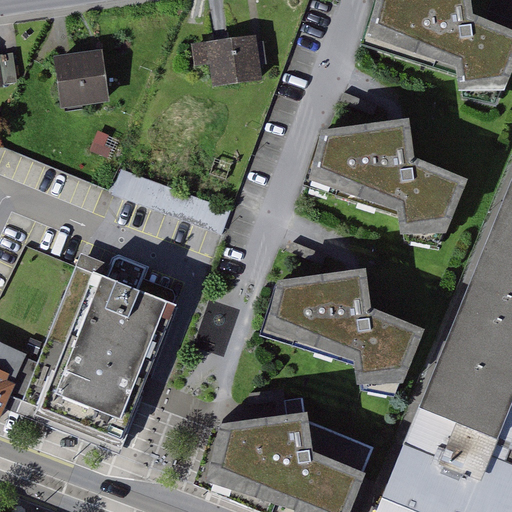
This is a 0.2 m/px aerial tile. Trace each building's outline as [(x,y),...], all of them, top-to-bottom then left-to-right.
[(473,0),(376,0),(366,40),(459,74),(462,93),(508,91),(511,81),(511,28),(475,11),(473,0)] [(262,81),(256,37),(222,42),(192,45),(195,66),(209,64),(212,87),(262,81)] [(104,51),(54,57),(61,110),(110,104),(104,51)] [(0,89),(4,89),(3,85),(16,83),(12,55),(0,56),(0,89)] [(381,105),(347,92),(343,102),(377,115),(381,105)] [(399,117),(320,128),(305,184),(398,219),(401,238),(447,236),(470,182),(414,155),(410,115),(399,117)] [(120,140),(98,131),(89,154),(111,162),(120,140)] [(121,170),(112,196),(122,200),(136,205),(150,210),(165,215),(179,220),(193,226),(207,231),(221,236),(223,236),(232,211),(121,170)] [(511,511),(511,186),(377,511),(511,511)] [(330,254),(296,241),(292,251),(326,265),(330,254)] [(358,267),(277,278),(262,334),(355,369),(358,388),(404,386),(427,332),(371,305),(367,265),(358,267)] [(184,308),(94,270),(55,363),(0,336),(0,412),(9,416),(16,400),(126,446),(184,308)] [(286,414),(215,424),(200,480),(286,511),(350,511),(365,478),(309,451),(305,412),(286,414)] [(366,479),(353,511),(364,511),(375,483),(366,479)]
